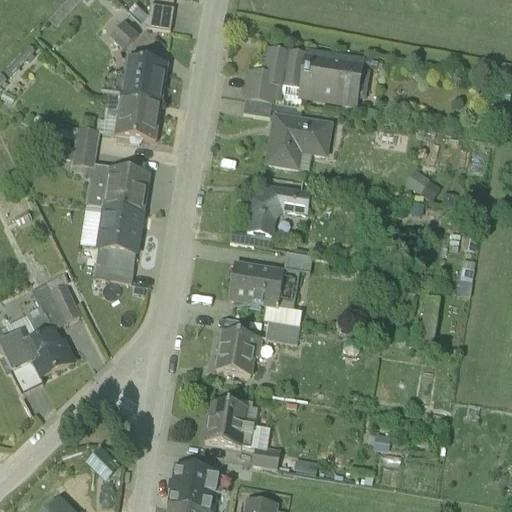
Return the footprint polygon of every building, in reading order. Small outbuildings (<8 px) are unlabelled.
[(58,32),(86,0),(67,0),(48,23),(58,32)] [(147,34),(170,37),(174,13),(150,10),(148,23),(141,30),(147,34)] [(109,43),(123,56),(138,39),(124,26),(109,43)] [(305,88),(309,62),(266,55),(262,82),(276,84),(305,88)] [(362,65),(309,58),(309,62),(305,88),(303,101),(341,108),(343,96),(357,98),(362,65)] [(119,103),(156,109),(161,71),(149,69),(149,64),(140,63),(140,67),(125,66),(123,80),(122,87),(119,103)] [(276,84),(262,82),(251,80),(247,106),(273,110),(276,84)] [(119,103),(122,87),(104,85),(102,84),(99,100),(105,101),(119,103)] [(115,135),(119,103),(105,101),(101,133),(115,135)] [(156,109),(119,103),(115,135),(129,137),(129,144),(136,145),(138,139),(152,140),(156,109)] [(273,110),(247,106),(245,119),(270,123),(273,110)] [(331,131),(277,122),(269,170),(300,175),(302,157),(327,161),(331,131)] [(84,155),(92,156),(95,134),(76,131),(73,148),(84,155)] [(89,168),(92,156),(84,155),(73,148),(69,169),(75,170),(88,172),(89,168)] [(104,214),(110,172),(89,168),(88,172),(75,170),(73,181),(90,183),(86,211),(104,214)] [(104,214),(141,219),(147,177),(133,175),(134,171),(123,169),(122,174),(110,172),(104,214)] [(403,190),(433,202),(439,188),(409,176),(403,190)] [(248,238),(272,243),(275,228),(286,216),(308,219),(310,199),(270,193),(254,204),(248,238)] [(136,254),(141,219),(104,214),(100,248),(104,249),(136,254)] [(272,243),(248,238),(233,236),(231,249),(270,255),(272,243)] [(133,266),(136,254),(104,249),(102,262),(133,266)] [(290,259),(288,272),(307,275),(314,277),(317,263),(290,259)] [(132,279),(133,266),(102,262),(98,261),(97,274),(132,279)] [(287,276),(236,267),(230,304),(273,311),(281,313),(287,276)] [(288,272),(287,276),(281,313),(300,316),(307,275),(288,272)] [(43,327),(50,341),(76,327),(61,297),(50,303),(58,319),(43,327)] [(421,300),(418,349),(433,350),(435,300),(421,300)] [(281,313),(273,311),(270,327),(302,333),(305,317),(300,316),(281,313)] [(40,347),(50,341),(43,327),(32,332),(40,347)] [(302,333),(270,327),(267,345),(299,350),(302,333)] [(261,341),(227,336),(220,378),(251,383),(254,363),(258,363),(261,341)] [(33,375),(41,390),(74,372),(66,359),(61,362),(50,341),(40,347),(23,355),(33,375)] [(33,375),(23,355),(20,349),(2,358),(14,384),(33,375)] [(44,396),(41,390),(33,375),(14,384),(12,385),(23,407),(44,396)] [(247,412),(213,407),(206,446),(252,454),(255,431),(245,429),(247,412)] [(258,414),(247,412),(245,429),(255,431),(258,414)] [(271,433),(255,431),(252,454),(256,454),(256,452),(268,453),(271,433)] [(282,456),(268,453),(256,452),(256,454),(253,471),(280,476),(282,456)] [(294,464),(293,473),(316,475),(316,467),(294,464)] [(214,511),(220,478),(176,471),(168,511),(214,511)]
